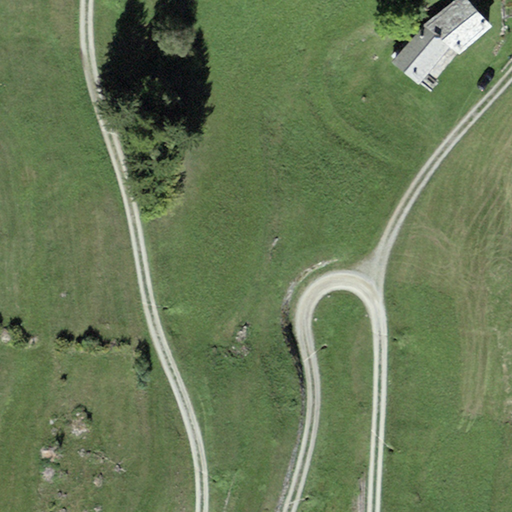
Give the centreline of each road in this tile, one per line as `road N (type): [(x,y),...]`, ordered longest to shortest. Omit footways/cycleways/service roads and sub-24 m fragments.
road 1 (track): [(88,0),(92,80),(132,208),(154,318),(197,434),(203,511)]
road 2 (track): [(290,511),(314,423),(305,318),(316,295),(342,283),(363,288),(381,317),(374,511)]
road 3 (track): [(511,76),(425,178),(363,288)]
